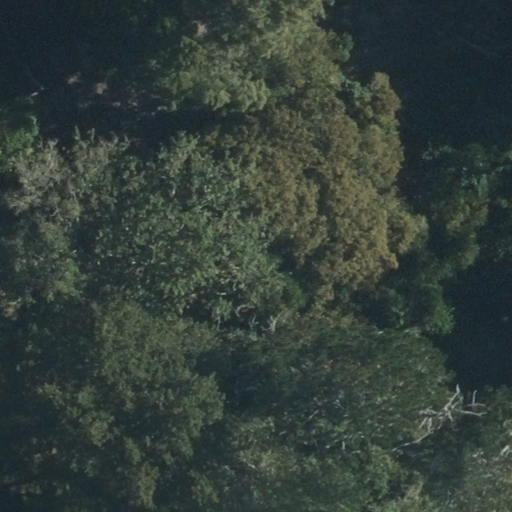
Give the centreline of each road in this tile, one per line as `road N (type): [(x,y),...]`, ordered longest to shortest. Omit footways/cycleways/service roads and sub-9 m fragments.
road 1 (unknown): [(82,185),(300,0)]
road 2 (unknown): [(152,351),(0,168)]
road 3 (unknown): [(82,185),(4,0)]
road 4 (unknown): [(152,351),(82,185)]
road 5 (unknown): [(225,511),(152,351)]
